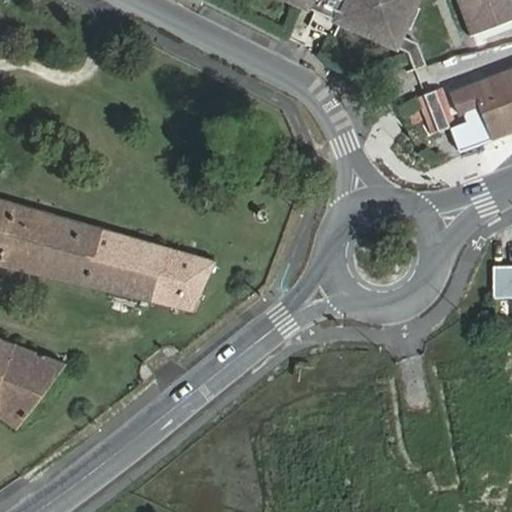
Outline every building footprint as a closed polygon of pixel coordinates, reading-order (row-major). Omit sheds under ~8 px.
[(292,0),(397,47),(406,27),(411,29),(421,8),(415,6),(417,0),(292,0)] [(459,0),(472,34),(511,18),(511,15),(506,0),(459,0)] [(461,112),(480,105),(493,139),(511,131),(511,70),(453,93),(461,112)] [(443,86),(418,96),(432,133),(457,123),(443,86)] [(72,220),(0,200),(0,264),(193,310),(215,262),(72,220)] [(511,266),(494,267),(494,297),(511,297),(511,266)] [(0,413),(19,427),(66,365),(15,344),(0,337),(0,413)] [(295,511),(360,511),(346,427),(283,437),(295,511)] [(451,511),(511,511),(511,484),(453,483),(451,511)]
